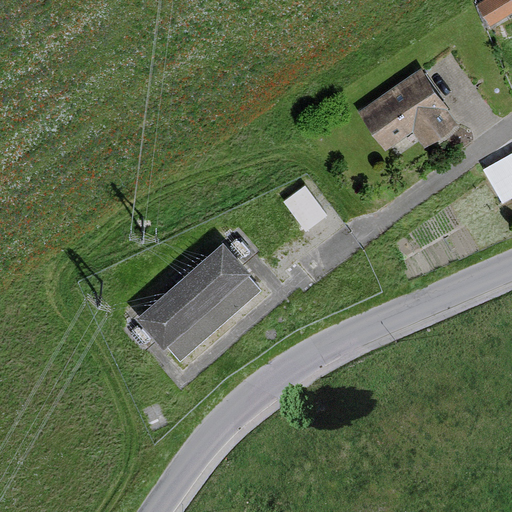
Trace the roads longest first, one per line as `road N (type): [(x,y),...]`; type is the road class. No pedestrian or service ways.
road 1 (tertiary): [(511,267),(312,351),(215,430),(155,511)]
road 2 (residential): [(511,128),(356,235)]
